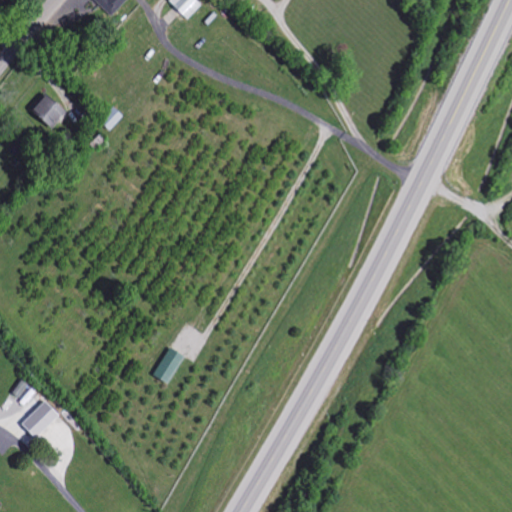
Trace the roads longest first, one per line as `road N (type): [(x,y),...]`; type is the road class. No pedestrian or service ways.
road 1 (trunk): [(242,511),(422,183),(507,0)]
road 2 (residential): [(422,183),(367,148),(261,0)]
